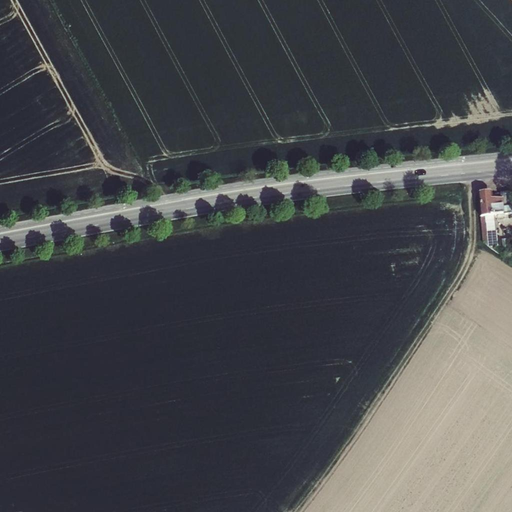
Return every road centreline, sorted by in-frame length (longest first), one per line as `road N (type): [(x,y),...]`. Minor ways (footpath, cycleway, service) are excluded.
road 1 (primary): [(0,243),(278,194),(511,169)]
road 2 (track): [(292,511),(463,272),(472,172)]
